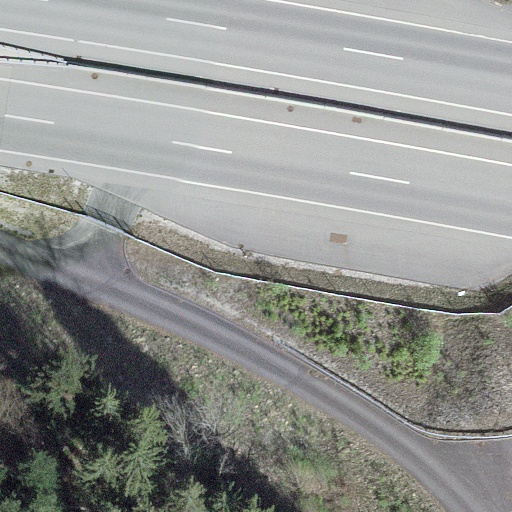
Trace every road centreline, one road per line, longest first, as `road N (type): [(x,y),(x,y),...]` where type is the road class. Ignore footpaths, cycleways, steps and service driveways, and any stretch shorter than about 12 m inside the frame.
road 1 (motorway): [(0,113),(511,202)]
road 2 (motorway): [(511,79),(58,0)]
